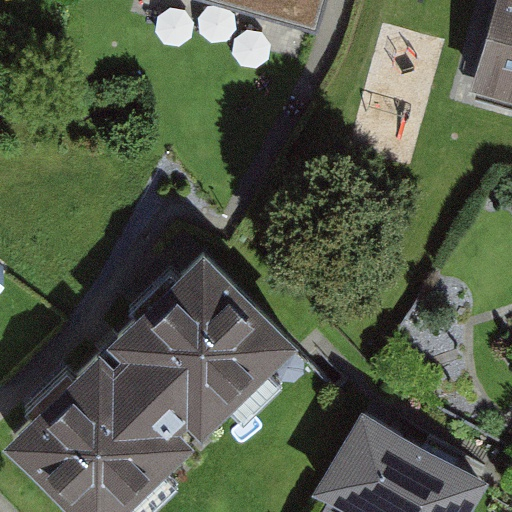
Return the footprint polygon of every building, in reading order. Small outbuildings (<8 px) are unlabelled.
[(229,0),(312,25),(319,0),(229,0)] [(511,0),(496,0),(472,83),(511,94),(511,0)] [(373,79),(433,98),(449,47),(389,28),(373,79)] [(207,251),(7,437),(77,511),(119,511),(297,347),(207,251)] [(0,276),(9,266),(0,259),(0,276)] [(475,511),(493,484),(367,410),(316,496),(343,511),(475,511)]
